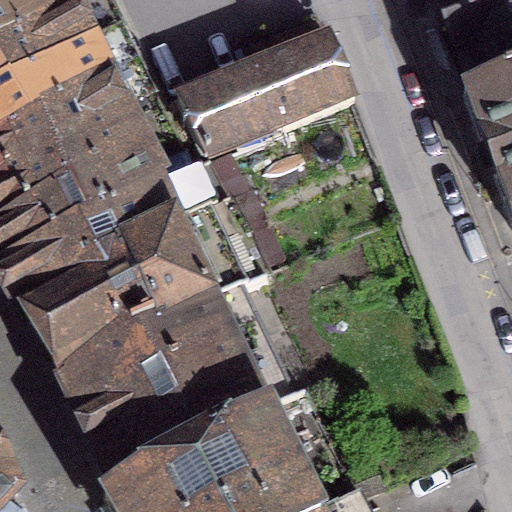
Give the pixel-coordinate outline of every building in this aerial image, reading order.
[(0,0),(0,43),(72,5),(81,0),(0,0)] [(454,44),(447,58),(463,101),(511,83),(511,0),(452,0),(440,5),(454,44)] [(0,88),(91,44),(72,5),(0,43),(0,88)] [(174,103),(204,160),(235,148),(238,154),(354,104),(327,43),(283,59),(278,45),(256,53),(259,68),(174,103)] [(91,44),(0,88),(0,134),(107,78),(93,49),(91,44)] [(0,181),(126,114),(125,112),(107,78),(0,134),(0,181)] [(511,227),(511,83),(463,101),(511,227)] [(0,181),(0,227),(174,139),(153,98),(133,108),(125,112),(126,114),(0,181)] [(0,272),(0,273),(192,174),(174,139),(0,227),(0,272)] [(0,273),(23,311),(214,213),(195,173),(192,174),(0,273)] [(230,205),(214,213),(23,311),(63,381),(214,304),(215,305),(265,281),(270,279),(234,203),(230,205)] [(270,419),(307,401),(306,398),(292,404),(241,296),(267,285),(265,281),(215,305),(214,304),(63,381),(94,441),(116,498),(104,504),(107,508),(117,502),(269,417),(270,419)] [(269,417),(117,502),(107,508),(109,511),(341,511),(357,503),(351,491),(346,493),(306,404),(308,403),(307,401),(270,419),(269,417)] [(0,510),(16,494),(0,462),(0,510)] [(341,511),(364,511),(359,502),(357,503),(341,511)]
